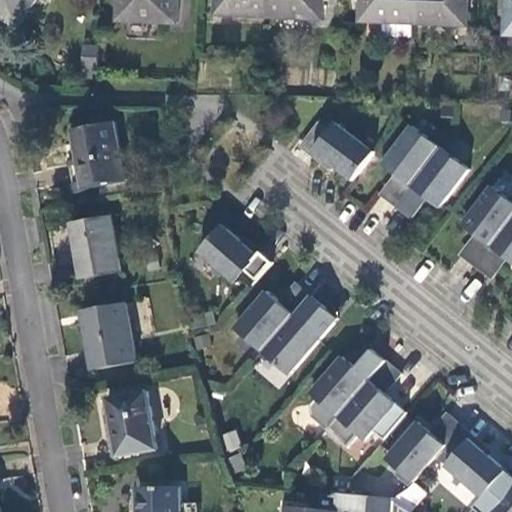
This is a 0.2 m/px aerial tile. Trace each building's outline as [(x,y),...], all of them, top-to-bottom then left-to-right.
[(0,0),(0,15),(19,28),(36,0),(0,0)] [(178,0),(122,0),(121,20),(178,23),(178,0)] [(272,0),(220,0),(219,16),(272,18),(272,0)] [(272,0),(272,18),(323,20),(324,0),(272,0)] [(417,0),(364,0),(363,20),(416,23),(417,0)] [(468,0),(417,0),(416,23),(467,25),(468,0)] [(95,65),(96,44),(82,44),(81,65),(95,65)] [(115,124),(72,131),(76,153),(69,154),(70,162),(77,160),(80,179),(70,181),(72,191),(125,181),(115,124)] [(318,124),(302,144),(351,183),(373,155),(335,125),(329,132),(318,124)] [(409,129),(381,168),(397,180),(382,201),(394,209),(438,150),(409,129)] [(438,150),(394,209),(406,218),(421,198),(439,210),(467,171),(438,150)] [(511,203),(490,188),(462,227),(478,239),(463,259),(475,268),(511,218),(511,203)] [(111,217),(73,224),(82,279),(121,272),(111,217)] [(511,218),(475,268),(487,277),(502,256),(511,263),(511,218)] [(223,226),(200,253),(236,284),(242,277),(253,286),(270,266),(223,226)] [(266,293),(234,329),(262,353),(310,297),(299,287),(282,306),(266,293)] [(321,306),(310,297),(262,353),(289,376),(320,340),(305,326),(321,306)] [(126,305),(83,313),(93,371),(136,363),(126,305)] [(341,358),(310,395),(338,418),(386,362),(375,352),(358,372),(341,358)] [(386,362),(338,418),(365,442),(396,405),(380,391),(397,372),(386,362)] [(149,392),(108,399),(119,458),(159,451),(149,392)] [(419,421),(387,458),(415,481),(443,448),(446,445),(419,421)] [(453,457),(446,465),(483,498),(486,494),(506,471),(460,429),(446,445),(443,448),(453,457)] [(226,452),(240,449),(236,430),(222,434),(226,452)] [(496,504),(488,511),(511,511),(511,475),(506,471),(486,494),(496,504)] [(407,481),(399,504),(417,511),(425,488),(407,481)] [(183,511),(183,488),(139,488),(139,511),(183,511)] [(395,511),(397,504),(397,499),(362,496),(360,511),(395,511)]
